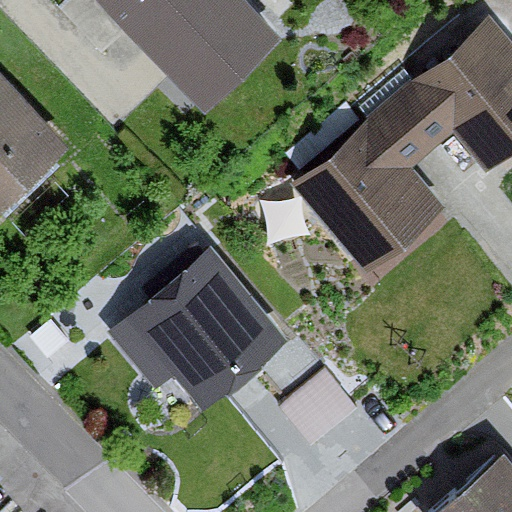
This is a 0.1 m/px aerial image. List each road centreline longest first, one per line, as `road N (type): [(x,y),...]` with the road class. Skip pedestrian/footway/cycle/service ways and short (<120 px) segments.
road 1 (residential): [(511,348),(310,511)]
road 2 (residential): [(0,387),(125,511)]
